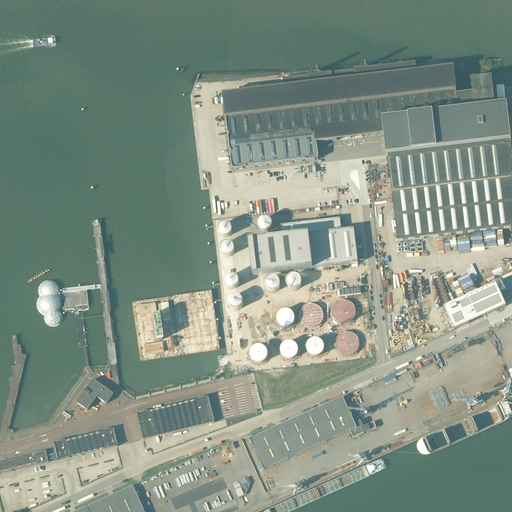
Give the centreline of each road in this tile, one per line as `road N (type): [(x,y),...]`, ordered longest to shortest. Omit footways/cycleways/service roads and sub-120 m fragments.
road 1 (unclassified): [(139,470),(385,368)]
road 2 (unclassified): [(385,368),(362,172)]
road 3 (unclassified): [(385,368),(507,314)]
road 4 (unclassified): [(120,412),(0,451)]
road 5 (unknown): [(366,207),(244,221)]
